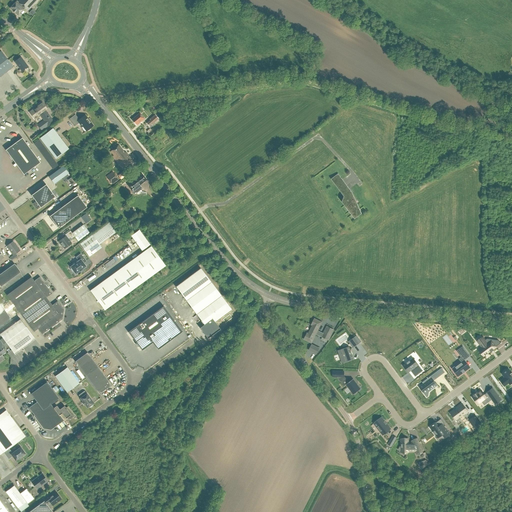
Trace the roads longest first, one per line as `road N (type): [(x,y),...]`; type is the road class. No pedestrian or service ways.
road 1 (track): [(511,103),(462,126),(304,80),(169,98)]
road 2 (tertiary): [(268,295),(232,270),(103,109)]
road 3 (tertiary): [(511,322),(268,295)]
road 4 (unclassified): [(348,419),(266,313),(268,295)]
road 5 (unclassified): [(86,315),(0,196)]
road 6 (residential): [(380,396),(363,369),(379,357),(424,415)]
